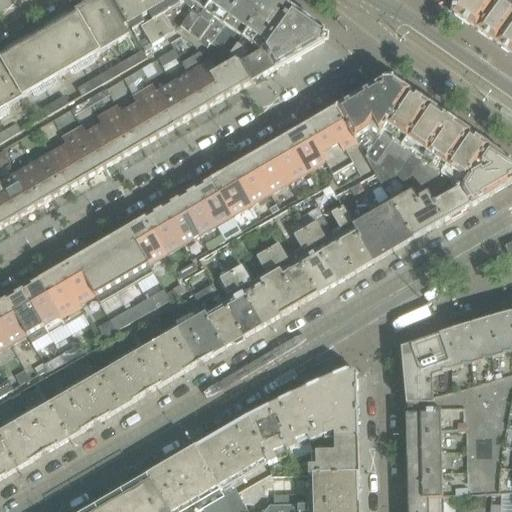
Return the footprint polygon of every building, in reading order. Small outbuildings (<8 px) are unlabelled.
[(63,78),(110,51),(134,37),(130,29),(113,0),(97,0),(0,57),(0,114),(43,89),(63,78)] [(142,22),(149,17),(138,0),(113,0),(130,29),(137,24),(147,41),(139,45),(145,54),(152,49),(152,50),(164,43),(153,24),(146,28),(142,22)] [(168,7),(164,0),(138,0),(149,17),(156,14),(168,7)] [(188,38),(214,0),(185,0),(174,17),(168,7),(156,14),(159,20),(153,24),(164,43),(181,33),(188,38)] [(174,17),(185,0),(164,0),(168,7),(174,17)] [(207,51),(243,0),(214,0),(188,38),(207,51)] [(229,59),(271,0),(243,0),(207,51),(208,52),(212,47),(218,52),(220,56),(226,64),(229,59)] [(263,53),(292,11),(276,0),(271,0),(229,59),(238,65),(243,69),(263,53)] [(478,33),(500,0),(462,0),(454,5),(454,16),(478,33)] [(511,0),(500,0),(478,33),(497,47),(511,25),(511,0)] [(324,45),(325,34),(292,11),(263,53),(276,73),(324,45)] [(511,25),(497,47),(511,57),(511,25)] [(276,73),(263,53),(243,69),(253,86),(276,73)] [(147,62),(143,54),(132,60),(137,68),(147,62)] [(137,68),(132,60),(121,66),(126,74),(137,68)] [(226,102),(213,79),(205,65),(188,75),(209,111),(226,102)] [(253,86),(243,69),(238,65),(232,68),(213,79),(226,102),(246,90),(253,86)] [(126,74),(121,66),(110,72),(115,81),(126,74)] [(115,81),(110,72),(100,79),(104,87),(115,81)] [(209,111),(188,75),(172,85),(192,121),(209,111)] [(104,87),(100,79),(89,85),(94,93),(104,87)] [(380,138),(409,94),(394,83),(384,83),(353,102),(368,131),(379,138),(380,138)] [(94,93),(89,85),(78,91),(83,99),(94,93)] [(192,121),(172,85),(156,94),(155,95),(176,131),(192,121)] [(176,131),(155,95),(156,94),(152,88),(134,98),(133,99),(137,105),(158,141),(176,131)] [(401,188),(449,121),(428,106),(428,107),(409,94),(380,138),(366,159),(367,160),(386,194),(394,183),(401,188)] [(70,107),(65,99),(54,105),(59,113),(70,107)] [(368,131),(353,102),(337,111),(355,140),(367,133),(368,131)] [(59,113),(54,105),(43,112),(48,119),(59,113)] [(158,141),(137,105),(121,114),(119,115),(141,151),(158,141)] [(141,151),(119,115),(121,114),(117,108),(116,109),(98,119),(102,126),(123,161),(141,151)] [(358,147),(355,141),(337,111),(332,114),(306,129),(327,166),(326,167),(332,178),(333,179),(339,190),(361,178),(347,154),(352,151),(358,147)] [(425,200),(470,136),(449,121),(401,188),(410,195),(425,200)] [(86,135),(84,136),(105,172),(123,161),(102,126),(86,135)] [(22,135),(17,127),(6,133),(11,141),(22,135)] [(105,172),(84,136),(86,135),(82,129),(63,140),(67,146),(88,182),(105,172)] [(327,166),(306,129),(288,140),(309,176),(326,167),(327,166)] [(0,146),(11,141),(6,133),(0,136),(0,146)] [(461,192),(478,167),(483,170),(502,159),(470,136),(425,200),(432,203),(434,207),(449,198),(442,193),(449,182),(462,190),(461,192)] [(309,176),(288,140),(269,151),(290,187),(309,176)] [(88,182),(67,146),(49,157),(70,192),(88,182)] [(290,187),(269,151),(250,162),(271,198),(290,187)] [(70,192),(49,157),(32,166),(53,202),(70,192)] [(471,209),(511,185),(511,165),(502,159),(483,170),(478,167),(461,192),(471,209)] [(271,198),(250,162),(243,166),(232,172),(253,209),(271,198)] [(53,202),(32,166),(16,176),(37,211),(53,202)] [(253,209),(232,172),(213,183),(234,220),(253,209)] [(37,211),(16,176),(1,184),(0,185),(0,186),(20,221),(37,211)] [(20,221),(0,186),(0,185),(1,184),(0,182),(0,224),(4,231),(20,221)] [(234,220),(213,183),(205,188),(196,193),(217,229),(234,220)] [(365,195),(360,186),(353,191),(358,199),(365,195)] [(471,209),(461,192),(449,198),(434,207),(443,225),(471,209)] [(217,229),(196,193),(180,203),(201,239),(217,229)] [(443,225),(434,207),(432,203),(425,200),(410,195),(392,206),(393,207),(414,242),(443,225)] [(201,239),(180,203),(163,212),(184,248),(201,239)] [(414,242),(393,207),(374,218),(394,253),(414,242)] [(374,265),(354,230),(348,233),(346,229),(352,225),(343,210),(331,217),(338,230),(331,234),(356,276),(374,265)] [(184,248),(163,212),(147,222),(167,258),(184,248)] [(394,253),(374,218),(354,230),(374,265),(394,253)] [(356,276),(331,234),(324,221),(316,225),(305,231),(314,247),(317,252),(337,287),(356,276)] [(167,258),(147,222),(129,232),(149,268),(167,258)] [(337,287),(317,252),(310,256),(307,251),(314,247),(305,231),(293,239),(305,259),(298,263),(319,297),(320,296),(337,287)] [(149,268),(129,232),(111,242),(136,286),(154,275),(149,268)] [(136,286),(111,242),(94,253),(119,296),(136,286)] [(319,297),(298,263),(291,267),(278,247),(269,252),(268,253),(277,269),(282,266),(285,270),(280,273),(300,308),(319,297)] [(119,296),(94,253),(76,263),(97,300),(101,306),(119,296)] [(277,269),(268,253),(255,260),(267,281),(261,284),(282,319),(300,308),(280,273),(273,278),(270,273),(277,269)] [(97,300),(76,263),(58,273),(80,309),(97,300)] [(282,319),(261,284),(254,288),(242,268),(238,270),(231,274),(240,290),(246,286),(249,291),(243,295),(263,330),(282,319)] [(80,309),(58,273),(41,283),(62,320),(61,320),(65,328),(66,327),(84,317),(80,309)] [(263,330),(243,295),(237,298),(234,294),(240,290),(231,274),(219,281),(231,302),(224,305),(244,340),(263,330)] [(62,320),(41,283),(24,293),(45,329),(61,320),(62,320)] [(24,293),(7,302),(28,339),(45,329),(24,293)] [(170,303),(164,293),(150,301),(156,311),(170,303)] [(7,302),(0,306),(0,327),(12,348),(28,339),(7,302)] [(244,340),(224,305),(212,312),(205,317),(206,318),(226,351),(244,340)] [(185,318),(179,307),(168,313),(175,324),(185,318)] [(125,315),(110,323),(116,334),(131,326),(125,315)] [(511,316),(491,322),(450,335),(411,348),(401,351),(407,407),(407,408),(408,418),(406,418),(408,503),(444,502),(472,500),(486,498),(511,496),(511,316)] [(174,381),(226,351),(206,318),(197,324),(194,319),(161,339),(163,343),(155,348),(174,381)] [(165,330),(159,320),(145,327),(152,338),(165,330)] [(110,323),(99,330),(105,340),(116,334),(110,323)] [(0,327),(0,355),(12,348),(0,327)] [(125,356),(118,343),(110,347),(117,361),(125,356)] [(123,411),(174,381),(155,348),(145,353),(143,349),(110,369),(112,373),(104,378),(123,411)] [(82,381),(75,369),(67,373),(73,386),(82,381)] [(26,373),(16,379),(21,388),(31,382),(26,373)] [(359,437),(357,379),(348,373),(348,374),(334,380),(334,379),(333,380),(333,403),(333,419),(334,427),(334,438),(359,437)] [(71,442),(123,411),(104,378),(95,383),(93,379),(57,400),(59,403),(51,408),(71,442)] [(333,419),(326,403),(333,403),(333,380),(319,385),(319,386),(308,391),(299,395),(326,454),(331,454),(325,438),(325,431),(334,427),(333,419)] [(55,395),(47,382),(38,386),(46,400),(55,395)] [(326,454),(299,395),(291,399),(280,405),(289,427),(278,432),(286,451),(289,455),(300,450),(297,444),(308,439),(311,445),(317,442),(322,454),(326,454)] [(27,409),(20,397),(13,401),(19,413),(27,409)] [(286,451),(278,432),(289,427),(280,405),(269,410),(249,420),(270,465),(271,468),(280,464),(276,456),(286,451)] [(0,440),(18,472),(71,442),(51,408),(43,413),(40,409),(5,430),(8,434),(0,437),(0,440)] [(270,465),(249,420),(196,452),(224,500),(231,511),(240,511),(233,499),(237,497),(232,487),(270,465)] [(360,477),(359,437),(334,438),(335,454),(331,454),(326,454),(322,454),(317,454),(317,469),(310,469),(311,478),(313,478),(359,477),(360,477)] [(0,482),(18,472),(0,440),(0,482)] [(204,511),(224,500),(196,452),(150,478),(168,511),(204,511)] [(359,511),(359,477),(313,478),(314,507),(271,509),(270,509),(267,511),(255,511),(278,485),(306,483),(306,478),(274,479),(247,511),(359,511)] [(168,511),(150,478),(91,511),(168,511)] [(485,510),(486,498),(472,500),(471,511),(474,511),(474,510),(485,510)] [(443,511),(444,502),(408,503),(408,511),(443,511)]
